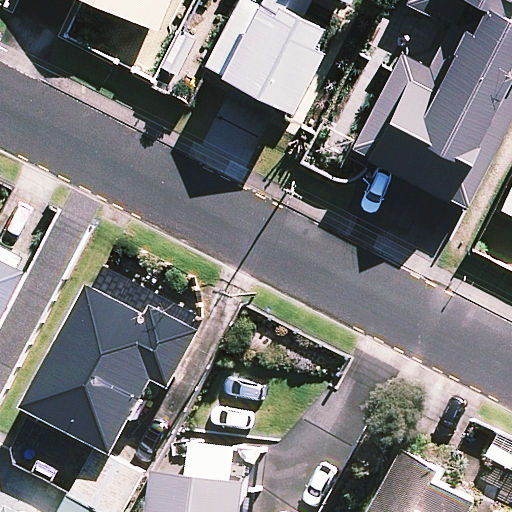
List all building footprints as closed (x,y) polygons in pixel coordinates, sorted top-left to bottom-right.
[(104,0),(162,24),(172,0),(104,0)] [(263,0),(263,1),(260,0),(240,0),(210,60),(298,104),(338,25),(307,9),(311,0),(263,0)] [(511,0),(409,0),(452,21),(431,65),(403,51),(355,148),(470,204),(511,118),(511,0)] [(511,187),(503,207),(511,211),(511,187)] [(0,318),(29,260),(0,245),(0,318)] [(151,314),(95,284),(33,404),(123,451),(162,376),(174,382),(201,328),(156,305),(151,314)] [(254,511),(264,445),(204,438),(200,473),(167,468),(161,511),(254,511)] [(508,511),(511,507),(511,488),(480,472),(491,451),(466,438),(455,459),(415,438),(376,511),(508,511)] [(18,511),(107,511),(75,495),(66,511),(51,511),(26,499),(18,511)]
